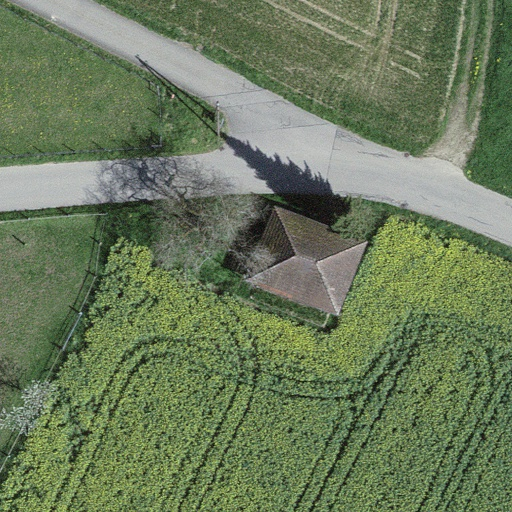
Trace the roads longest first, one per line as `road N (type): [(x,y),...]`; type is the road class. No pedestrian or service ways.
road 1 (unclassified): [(0,191),(350,156)]
road 2 (unclassified): [(44,0),(350,156)]
road 3 (track): [(435,192),(467,117),(480,0)]
road 4 (unclassified): [(350,156),(511,225)]
